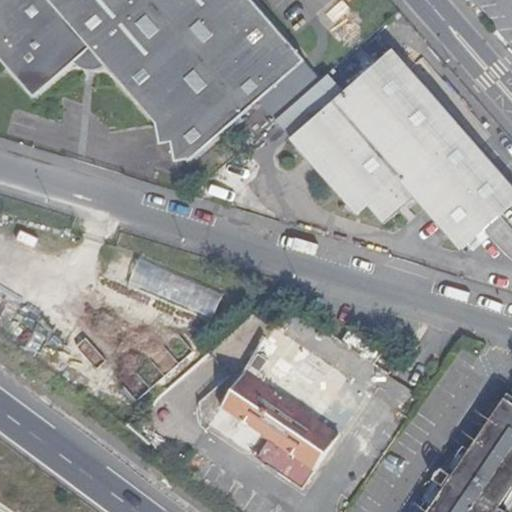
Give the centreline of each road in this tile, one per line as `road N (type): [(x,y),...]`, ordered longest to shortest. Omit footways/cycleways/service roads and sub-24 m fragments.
road 1 (unclassified): [(511,326),(0,177)]
road 2 (trunk): [(140,511),(0,408)]
road 3 (unclassified): [(424,0),(511,99)]
